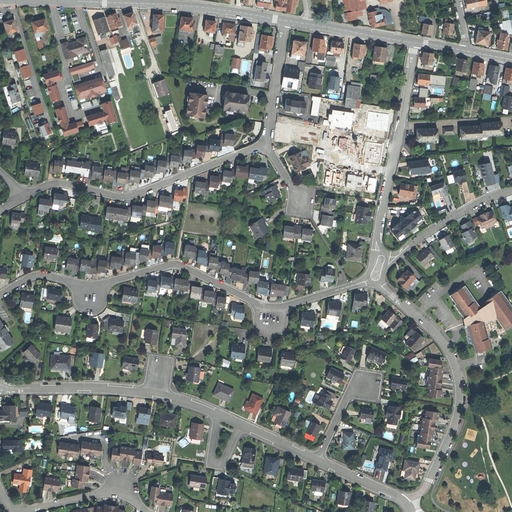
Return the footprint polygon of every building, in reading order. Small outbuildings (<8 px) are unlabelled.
[(258,0),(257,6),(263,7),(269,8),(270,0),(258,0)] [(280,10),(285,11),(286,0),(277,0),(275,9),(280,10)] [(291,0),(287,0),(286,11),(290,12),(294,13),(295,9),(295,5),(296,1),(291,0)] [(342,0),(345,14),(353,12),(349,0),(342,0)] [(349,0),(353,12),(361,10),(358,0),(349,0)] [(464,0),(466,5),(466,9),(472,8),(474,8),(486,5),(485,0),(464,0)] [(354,17),(353,12),(345,14),(347,22),(354,20),(354,17)] [(375,27),(379,26),(377,14),(376,12),(372,12),(368,13),(371,28),(375,27)] [(128,15),(124,16),(128,27),(132,25),(136,24),(137,24),(133,13),(128,15)] [(381,13),(377,14),(379,26),(385,25),(384,18),(382,19),(381,13)] [(111,29),(122,26),(120,18),(118,19),(116,14),(112,16),(107,17),(111,29)] [(152,26),(162,27),(163,16),(158,15),(153,15),(152,26)] [(186,18),(181,17),(179,33),(188,34),(189,31),(193,32),(194,24),(192,24),(193,19),(186,18)] [(9,22),(4,23),(7,32),(12,30),(17,29),(14,18),(11,19),(8,20),(9,22)] [(100,20),(95,21),(99,35),(101,34),(102,38),(106,37),(105,33),(109,32),(105,18),(100,20)] [(32,23),(35,34),(40,32),(48,30),(45,19),(38,21),(32,23)] [(447,36),(452,37),(454,25),(451,25),(451,23),(449,23),(449,21),(445,20),(442,35),(447,36)] [(211,22),(206,21),(204,32),(208,32),(214,33),(216,23),(211,22)] [(229,34),(234,35),(235,25),(229,24),(223,24),(222,33),(223,33),(227,34),(229,34)] [(426,35),(431,36),(432,26),(423,25),(421,34),(426,35)] [(247,27),(240,26),(238,43),(244,44),(245,41),(251,42),(251,39),(252,32),(253,28),(247,27)] [(481,44),(487,46),(490,33),(482,31),(478,31),(475,43),(481,44)] [(161,36),(153,38),(156,44),(161,42),(161,36)] [(260,51),(265,52),(265,49),(270,50),(271,47),(273,48),(274,40),(272,40),(272,37),(267,37),(262,36),(261,39),(260,51)] [(505,37),(499,36),(497,48),(501,49),(506,50),(508,38),(505,37)] [(74,41),(62,44),(66,60),(78,56),(78,55),(79,54),(90,51),(86,38),(74,41)] [(314,39),(312,51),(317,52),(316,60),(324,61),(326,47),(324,47),(325,41),(319,40),(314,39)] [(119,43),(122,52),(130,50),(127,40),(121,42),(119,43)] [(294,42),(293,42),(293,45),(291,45),(290,51),(292,51),(291,58),(298,59),(299,58),(304,58),(306,44),(301,43),(298,43),(294,42)] [(331,42),(330,53),(334,53),(342,54),(343,44),(338,43),(331,42)] [(358,45),(353,45),(352,60),(357,61),(357,58),(363,59),(363,56),(364,48),(364,46),(358,45)] [(27,62),(23,48),(14,50),(17,65),(27,62)] [(101,52),(108,76),(114,74),(107,50),(101,52)] [(421,64),(432,65),(432,61),(433,54),(423,53),(422,56),(422,57),(422,60),(421,64)] [(80,58),(79,54),(78,55),(78,56),(66,60),(67,62),(80,58)] [(463,60),(458,59),(455,71),(465,73),(468,61),(463,60)] [(93,61),(69,68),(71,75),(95,68),(93,61)] [(266,64),(257,62),(255,70),(253,82),(262,83),(262,80),(264,80),(265,72),(266,64)] [(299,70),(304,71),(305,69),(305,63),(298,62),(297,70),(299,70)] [(478,75),(482,76),(482,72),(483,67),(484,64),(479,63),(474,62),(472,74),(478,75)] [(29,64),(19,66),(21,77),(32,75),(29,64)] [(494,66),(490,65),(487,78),(496,79),(499,67),(494,66)] [(282,88),(296,90),(297,86),(299,70),(297,70),(285,68),(282,88)] [(57,69),(42,73),(50,101),(61,98),(56,81),(59,80),(57,69)] [(330,74),(327,87),(337,90),(340,76),(330,74)] [(429,75),(418,74),(417,79),(417,84),(422,84),(424,85),(428,85),(429,75)] [(308,89),(319,91),(321,76),(317,75),(313,75),(312,79),(310,78),(308,89)] [(77,100),(106,91),(101,76),(72,84),(77,100)] [(369,88),(375,89),(377,77),(370,76),(369,88)] [(157,98),(169,94),(164,80),(158,82),(153,84),(154,86),(153,87),(157,98)] [(12,103),(21,101),(16,84),(13,85),(11,85),(12,90),(9,91),(12,103)] [(26,89),(28,96),(35,94),(33,87),(26,89)] [(347,87),(346,98),(355,100),(358,100),(360,89),(351,87),(347,87)] [(248,95),(225,92),(223,110),(246,113),(247,104),(248,95)] [(186,115),(204,118),(205,106),(207,96),(189,93),(186,115)] [(511,100),(511,97),(504,96),(502,108),(510,110),(511,100)] [(425,98),(413,98),(413,103),(413,107),(424,108),(424,106),(425,98)] [(106,123),(117,120),(111,99),(100,103),(102,110),(85,115),(88,126),(105,121),(106,123)] [(320,103),(320,104),(344,108),(345,102),(320,99),(320,103)] [(284,110),(303,113),(305,104),(286,101),(285,104),(284,110)] [(39,113),(44,111),(41,102),(30,105),(34,118),(40,116),(39,113)] [(54,105),(62,136),(79,132),(78,128),(84,126),(83,119),(69,123),(64,102),(54,105)] [(318,116),(324,118),(352,122),(354,109),(344,108),(320,104),(319,107),(318,111),(318,115),(318,116)] [(357,123),(355,131),(354,141),(360,142),(376,144),(378,127),(381,113),(359,109),(357,123)] [(323,126),(325,127),(355,131),(357,123),(352,122),(324,118),(323,126)] [(48,122),(39,125),(42,135),(52,132),(48,122)] [(480,124),(480,126),(481,137),(494,136),(500,136),(500,130),(501,130),(501,123),(490,123),(491,125),(488,125),(488,123),(480,124)] [(467,127),(459,127),(459,134),(461,134),(461,139),(468,139),(468,140),(477,139),(477,138),(481,138),(481,137),(480,126),(470,126),(470,128),(467,128),(467,127)] [(318,174),(317,180),(328,182),(326,189),(371,196),(376,166),(357,163),(360,143),(360,142),(354,141),(355,131),(325,127),(318,174)] [(424,129),(416,129),(416,136),(417,136),(417,141),(424,141),(424,142),(433,142),(433,140),(437,140),(437,129),(427,129),(427,131),(424,131),(424,129)] [(2,143),(14,145),(16,134),(4,131),(3,137),(2,143)] [(224,134),(224,138),(224,139),(223,145),(224,145),(227,146),(233,146),(234,136),(224,134)] [(210,140),(209,143),(209,145),(208,151),(209,151),(212,151),(218,152),(219,146),(220,142),(210,140)] [(196,146),(196,150),(195,152),(195,157),(199,157),(203,158),(204,152),(205,147),(196,146)] [(183,157),(182,162),(186,162),(190,163),(191,159),(192,153),(184,151),(183,155),(183,157)] [(298,171),(305,168),(303,163),(301,160),(299,154),(289,158),(292,166),(295,172),(298,171)] [(171,156),(170,160),(170,162),(169,167),(170,167),(173,167),(177,168),(178,164),(179,158),(171,156)] [(427,160),(408,163),(408,167),(409,170),(411,170),(411,175),(419,173),(420,175),(426,174),(426,173),(430,172),(429,166),(428,166),(427,160)] [(56,172),(61,173),(62,166),(62,164),(63,162),(54,161),(54,165),(53,167),(53,172),(56,172)] [(66,165),(66,166),(65,172),(68,172),(75,173),(76,163),(67,161),(66,165)] [(158,161),(157,166),(156,172),(157,172),(160,172),(165,173),(165,169),(166,163),(158,161)] [(40,165),(26,163),(24,175),(28,176),(33,176),(33,180),(37,180),(40,165)] [(86,164),(76,163),(75,173),(81,174),(84,174),(85,167),(86,164)] [(490,163),(479,165),(481,171),(483,179),(485,178),(486,185),(491,184),(495,184),(490,163)] [(316,164),(309,166),(305,168),(298,171),(302,180),(318,174),(315,167),(317,166),(316,164)] [(144,170),(144,173),(143,177),(144,177),(147,177),(152,178),(152,174),(153,167),(145,166),(144,170)] [(93,167),(92,171),(91,177),(95,178),(99,178),(100,175),(101,168),(93,167)] [(236,167),(236,170),(235,177),(244,179),(246,168),(242,168),(236,167)] [(256,170),(249,169),(248,179),(258,181),(260,170),(256,170)] [(463,170),(452,173),(455,183),(459,181),(462,181),(462,182),(466,181),(463,170)] [(104,171),(104,175),(103,181),(106,181),(113,182),(113,179),(113,177),(114,172),(104,171)] [(130,171),(130,174),(129,182),(132,182),(139,183),(139,179),(140,173),(130,171)] [(223,172),(223,175),(222,182),(230,183),(231,179),(231,178),(231,173),(228,172),(223,172)] [(117,177),(117,179),(116,184),(117,184),(120,184),(124,185),(125,183),(126,174),(118,173),(117,177)] [(210,177),(209,183),(209,187),(217,188),(218,185),(218,183),(219,178),(215,178),(210,177)] [(429,187),(432,194),(439,192),(441,196),(444,195),(448,194),(446,190),(445,186),(443,182),(429,187)] [(202,184),(196,183),(194,193),(204,194),(205,184),(202,184)] [(412,186),(400,184),(399,189),(398,195),(411,197),(412,186)] [(267,190),(269,194),(275,190),(277,189),(275,185),(267,190)] [(265,196),(269,204),(279,198),(277,194),(275,190),(269,194),(267,195),(265,196)] [(175,191),(174,196),(173,201),(182,202),(182,198),(183,192),(179,191),(175,191)] [(54,194),(53,200),(52,205),(62,206),(63,201),(64,196),(60,195),(54,194)] [(160,196),(160,200),(159,207),(169,208),(170,198),(166,197),(160,196)] [(323,208),(330,210),(333,210),(335,200),(324,199),(323,203),(323,208)] [(38,210),(48,211),(48,206),(49,201),(46,200),(39,200),(38,210)] [(147,201),(147,206),(146,212),(154,213),(155,209),(156,202),(152,202),(147,201)] [(499,207),(503,215),(504,215),(506,220),(508,221),(511,219),(511,206),(511,207),(510,207),(504,205),(499,207)] [(133,206),(132,208),(131,216),(131,217),(141,218),(142,213),(143,208),(139,207),(133,206)] [(110,208),(109,219),(119,220),(120,210),(114,209),(110,208)] [(355,224),(366,225),(367,217),(368,210),(357,208),(355,224)] [(125,210),(120,210),(119,220),(127,221),(127,217),(128,215),(128,211),(125,210)] [(391,232),(397,239),(422,219),(416,211),(413,211),(404,219),(403,218),(402,220),(400,221),(401,221),(391,229),(391,232)] [(476,218),(481,228),(484,227),(485,230),(494,226),(493,223),(496,222),(491,211),(487,213),(487,212),(483,214),(479,215),(480,216),(476,218)] [(320,226),(331,227),(333,214),(330,213),(320,212),(319,216),(321,216),(321,220),(320,226)] [(11,214),(10,225),(19,227),(19,223),(20,215),(16,215),(11,214)] [(79,227),(87,228),(88,218),(89,217),(81,216),(79,227)] [(93,219),(88,218),(87,228),(87,230),(99,231),(101,218),(98,217),(97,220),(93,219)] [(263,219),(249,226),(256,239),(267,233),(265,227),(262,224),(265,222),(263,219)] [(464,232),(461,233),(463,238),(465,238),(467,242),(469,242),(472,241),(472,239),(471,238),(476,235),(473,230),(472,231),(467,222),(464,224),(460,226),(464,232)] [(283,227),(282,237),(297,239),(299,227),(294,226),(293,228),(289,228),(283,227)] [(307,230),(302,230),(302,229),(300,239),(300,240),(310,242),(312,231),(307,230)] [(443,238),(439,240),(441,244),(439,247),(440,249),(444,250),(445,251),(453,246),(447,236),(446,236),(446,238),(444,239),(443,238)] [(165,243),(164,248),(164,250),(163,254),(167,254),(172,255),(173,245),(165,243)] [(345,260),(358,262),(359,255),(360,247),(347,245),(345,260)] [(195,248),(185,246),(183,257),(189,258),(193,258),(194,253),(194,249),(195,248)] [(50,260),(55,261),(57,249),(44,247),(42,259),(46,259),(50,260)] [(152,247),(152,251),(151,253),(151,257),(155,258),(159,259),(160,256),(161,249),(161,248),(156,248),(152,247)] [(416,257),(423,266),(430,260),(429,259),(433,256),(427,249),(421,253),(416,257)] [(140,251),(139,251),(139,257),(138,261),(141,261),(146,262),(147,260),(148,253),(148,252),(140,251)] [(206,254),(198,253),(196,261),(196,263),(201,264),(204,264),(205,260),(205,258),(206,254)] [(130,255),(125,254),(124,259),(124,264),(127,265),(133,266),(134,263),(135,256),(130,255)] [(26,267),(31,268),(33,256),(23,255),(21,267),(26,267)] [(119,266),(120,260),(111,258),(110,261),(110,263),(109,268),(113,268),(119,269),(119,266)] [(217,259),(209,258),(209,260),(207,268),(207,269),(212,269),(215,270),(216,265),(216,263),(217,259)] [(76,261),(67,260),(65,270),(71,271),(75,272),(75,266),(76,264),(76,261)] [(80,265),(79,267),(79,272),(85,273),(88,273),(89,268),(89,266),(90,263),(80,261),(80,265)] [(106,263),(98,262),(97,266),(97,268),(96,272),(100,273),(105,274),(105,270),(106,263)] [(220,264),(220,266),(219,273),(218,274),(223,275),(227,275),(227,271),(228,269),(228,265),(220,264)] [(241,271),(231,270),(231,272),(230,279),(230,280),(236,281),(240,282),(241,271)] [(325,271),(323,281),(327,281),(332,282),(334,271),(325,270),(325,271)] [(397,280),(406,288),(414,278),(407,271),(404,275),(401,277),(400,276),(397,280)] [(248,275),(247,277),(247,283),(251,283),(257,284),(257,283),(258,274),(248,272),(248,275)] [(302,285),(308,286),(309,275),(297,274),(296,284),(302,285)] [(160,277),(160,280),(159,287),(169,289),(171,279),(170,279),(167,278),(160,277)] [(181,281),(178,280),(177,280),(176,287),(176,291),(186,292),(187,284),(187,282),(181,281)] [(148,282),(146,292),(155,293),(155,289),(155,287),(156,283),(155,283),(152,282),(148,282)] [(267,284),(257,283),(257,284),(255,293),(261,294),(265,294),(266,289),(266,287),(267,284)] [(274,288),(273,290),(272,296),(276,296),(283,297),(284,286),(274,285),(274,288)] [(467,325),(464,326),(465,331),(467,330),(468,335),(471,344),(472,344),(475,353),(485,350),(492,348),(490,338),(488,339),(484,321),(495,318),(503,329),(511,324),(511,306),(500,290),(484,302),(486,305),(481,309),(464,286),(458,290),(449,296),(455,304),(453,305),(464,320),(465,320),(467,325)] [(194,288),(191,287),(190,293),(190,295),(189,298),(199,299),(199,296),(200,289),(194,288)] [(46,299),(60,301),(61,290),(55,289),(47,288),(46,299)] [(129,290),(123,290),(122,300),(131,302),(131,303),(135,303),(137,291),(133,290),(133,292),(131,292),(129,291),(129,290)] [(207,292),(204,291),(203,297),(202,300),(202,303),(212,304),(212,302),(213,294),(213,292),(207,292)] [(19,307),(31,309),(33,297),(28,296),(25,296),(25,295),(20,294),(19,307)] [(354,295),(352,307),(361,308),(361,305),(364,305),(366,295),(363,294),(362,296),(358,296),(354,295)] [(221,298),(217,298),(216,298),(216,303),(215,304),(215,308),(223,309),(225,299),(221,298)] [(334,303),(330,302),(328,314),(341,317),(343,304),(334,303)] [(236,304),(232,304),(230,314),(234,315),(233,318),(242,319),(243,308),(238,307),(235,307),(236,304)] [(300,326),(312,327),(314,314),(310,313),(310,315),(306,315),(301,314),(300,326)] [(378,322),(386,329),(391,322),(390,321),(392,318),(388,315),(386,313),(378,322)] [(54,331),(70,333),(72,320),(65,319),(56,317),(54,331)] [(392,325),(396,329),(401,323),(397,319),(392,325)] [(110,320),(109,331),(113,332),(121,333),(122,333),(123,321),(110,320)] [(0,351),(12,344),(0,323),(0,351)] [(86,337),(97,339),(99,326),(93,325),(88,324),(86,337)] [(185,331),(172,329),(171,338),(176,339),(175,347),(179,348),(184,349),(185,341),(184,340),(184,336),(185,331)] [(146,335),(145,343),(150,344),(155,345),(156,341),(157,340),(157,335),(157,331),(146,330),(146,331),(146,335)] [(410,332),(402,343),(413,352),(422,341),(416,337),(412,334),(410,332)] [(244,346),(240,345),(240,348),(236,347),(231,346),(230,358),(242,359),(244,346)] [(27,358),(31,363),(40,355),(31,346),(23,353),(27,358)] [(339,358),(348,363),(351,357),(354,351),(345,346),(339,358)] [(372,361),(379,364),(384,354),(370,348),(366,358),(372,361)] [(256,362),(269,363),(271,350),(267,349),(266,351),(263,351),(258,350),(256,362)] [(92,367),(101,368),(103,354),(86,352),(85,356),(84,364),(84,366),(92,367)] [(279,365),(293,367),(295,353),(290,353),(290,355),(286,355),(281,354),(279,365)] [(70,357),(51,356),(50,370),(60,370),(69,371),(70,357)] [(124,358),(122,369),(129,370),(129,369),(131,369),(137,370),(138,360),(133,359),(133,360),(129,360),(129,359),(124,358)] [(228,368),(231,361),(223,358),(220,364),(228,368)] [(440,362),(427,360),(426,368),(429,368),(426,389),(428,389),(427,397),(439,399),(440,395),(440,391),(438,391),(439,386),(440,378),(440,375),(441,369),(439,369),(439,366),(440,362)] [(199,369),(188,367),(186,381),(192,382),(198,382),(199,370),(199,369)] [(325,378),(338,384),(341,379),(343,375),(329,369),(325,378)] [(390,383),(389,388),(404,390),(405,380),(391,378),(390,383)] [(217,386),(213,395),(219,399),(220,398),(221,398),(222,399),(221,400),(228,403),(233,392),(222,387),(221,388),(217,386)] [(315,405),(325,409),(327,404),(326,404),(327,400),(329,397),(321,393),(315,405)] [(249,412),(255,415),(262,399),(252,394),(248,402),(245,409),(244,410),(249,412)] [(37,404),(36,415),(40,415),(49,417),(51,406),(44,405),(37,404)] [(61,409),(60,418),(67,419),(73,420),(75,409),(70,408),(65,408),(66,405),(62,404),(61,409)] [(9,406),(5,406),(5,411),(5,414),(3,414),(3,420),(9,420),(14,420),(14,406),(9,406)] [(113,408),(112,416),(124,418),(126,407),(121,406),(117,406),(117,408),(113,408)] [(278,425),(283,428),(289,413),(276,407),(274,412),(277,414),(276,417),(273,423),(278,425)] [(398,408),(388,407),(388,409),(386,409),(385,413),(385,418),(386,418),(385,424),(395,425),(396,420),(398,420),(399,411),(397,411),(398,408)] [(96,409),(91,408),(89,421),(99,423),(101,409),(96,409)] [(138,418),(148,420),(150,410),(144,409),(139,408),(138,418)] [(359,419),(371,421),(372,411),(361,409),(360,414),(359,419)] [(437,414),(424,412),(424,419),(421,419),(419,440),(416,440),(415,448),(424,449),(428,449),(428,445),(429,442),(431,442),(431,441),(433,427),(433,424),(433,421),(436,422),(437,414)] [(159,425),(174,427),(176,416),(168,415),(161,414),(159,425)] [(304,433),(314,438),(316,433),(317,434),(318,432),(319,430),(318,430),(319,426),(309,421),(309,422),(306,428),(304,433)] [(190,439),(201,440),(203,426),(198,425),(192,424),(190,439)] [(348,450),(353,449),(352,433),(342,434),(343,444),(341,444),(342,450),(348,450)] [(178,441),(183,447),(188,442),(184,437),(178,441)] [(21,441),(2,441),(2,446),(2,450),(12,450),(12,452),(21,452),(21,441)] [(77,458),(77,453),(78,446),(59,443),(59,446),(56,447),(58,448),(57,454),(59,455),(60,457),(61,455),(64,456),(70,456),(72,457),(73,458),(75,457),(77,458)] [(122,460),(126,460),(128,448),(120,447),(120,449),(119,459),(122,460)] [(118,461),(119,459),(120,449),(112,448),(111,460),(114,461),(118,461)] [(129,461),(133,461),(134,451),(134,449),(128,448),(126,460),(129,461)] [(249,449),(244,448),(243,454),(244,454),(243,463),(253,464),(255,450),(249,449)] [(379,469),(385,470),(386,461),(387,459),(390,459),(392,451),(381,449),(379,456),(377,456),(374,468),(379,469)] [(136,464),(140,465),(142,452),(134,451),(133,461),(132,464),(136,464)] [(148,453),(147,464),(152,465),(151,466),(153,466),(153,465),(154,465),(156,465),(155,466),(157,466),(157,465),(163,466),(163,461),(162,461),(163,456),(159,455),(159,452),(154,452),(154,454),(148,453)] [(272,459),(266,458),(264,474),(276,476),(278,460),(272,459)] [(418,463),(403,461),(402,471),(404,471),(403,479),(408,479),(413,480),(414,473),(415,469),(418,469),(418,463)] [(89,467),(77,465),(76,473),(88,474),(89,471),(89,467)] [(295,470),(288,469),(287,480),(301,482),(301,479),(302,471),(295,470)] [(88,478),(88,474),(76,473),(75,480),(85,481),(87,482),(88,478)] [(23,475),(14,474),(14,478),(13,480),(13,483),(17,484),(20,484),(26,485),(29,485),(30,476),(23,475)] [(198,477),(190,476),(189,487),(205,489),(206,478),(198,477)] [(47,490),(50,491),(52,478),(45,477),(43,489),(47,490)] [(54,491),(58,492),(60,479),(52,478),(50,491),(54,491)] [(84,485),(85,481),(75,480),(72,479),(71,487),(84,488),(84,485)] [(224,481),(219,481),(217,494),(228,495),(228,494),(229,484),(229,482),(224,481)] [(318,481),(312,481),(311,491),(315,491),(323,492),(324,492),(325,482),(318,481)] [(153,499),(157,499),(158,492),(159,487),(151,486),(150,498),(153,499)] [(336,504),(347,505),(349,492),(343,492),(338,491),(336,504)] [(160,504),(164,505),(165,493),(158,492),(157,499),(157,504),(160,504)] [(168,505),(171,506),(173,494),(165,493),(164,505),(168,505)] [(367,502),(362,502),(362,508),(362,510),(359,510),(358,511),(371,511),(372,502),(367,502)]
